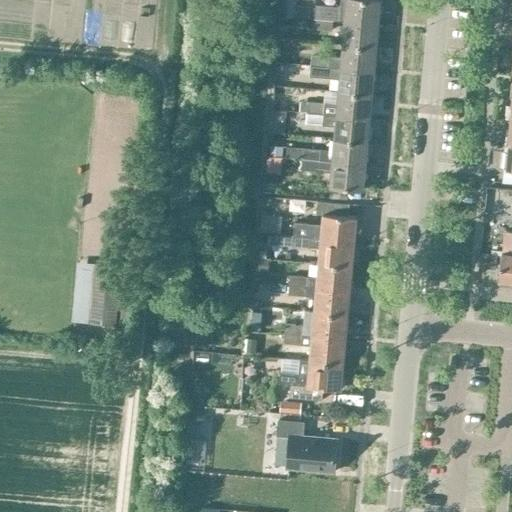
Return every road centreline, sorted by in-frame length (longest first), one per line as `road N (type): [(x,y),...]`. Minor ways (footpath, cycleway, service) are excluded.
road 1 (track): [(167,0),(122,511)]
road 2 (residential): [(408,326),(439,0)]
road 3 (residential): [(390,511),(408,326)]
